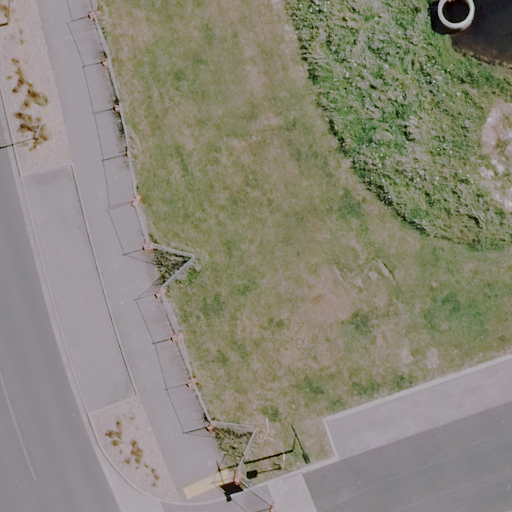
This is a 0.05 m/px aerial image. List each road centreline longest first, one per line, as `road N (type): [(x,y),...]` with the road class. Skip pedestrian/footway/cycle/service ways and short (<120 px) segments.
road 1 (residential): [(0,361),(49,511)]
road 2 (residential): [(367,511),(511,462)]
